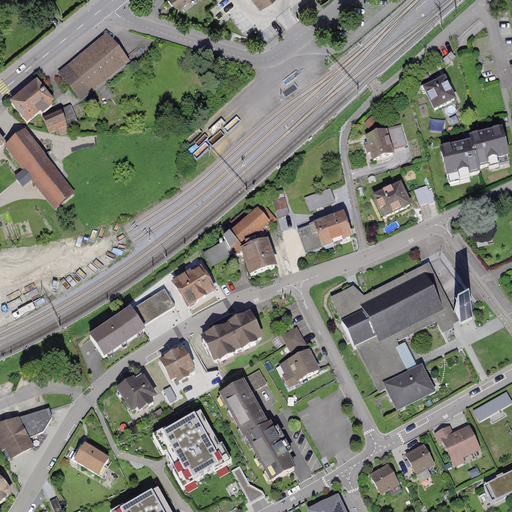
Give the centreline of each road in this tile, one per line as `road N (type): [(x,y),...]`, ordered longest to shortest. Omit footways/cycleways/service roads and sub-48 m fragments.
road 1 (residential): [(297,283),(217,312),(113,375),(74,416),(17,511)]
road 2 (residential): [(488,0),(349,125),(344,154),(366,258)]
road 3 (residential): [(108,4),(141,26),(263,60),(348,0)]
road 4 (residential): [(380,451),(297,283)]
road 5 (residential): [(511,377),(380,451)]
road 6 (primary): [(0,93),(108,4)]
